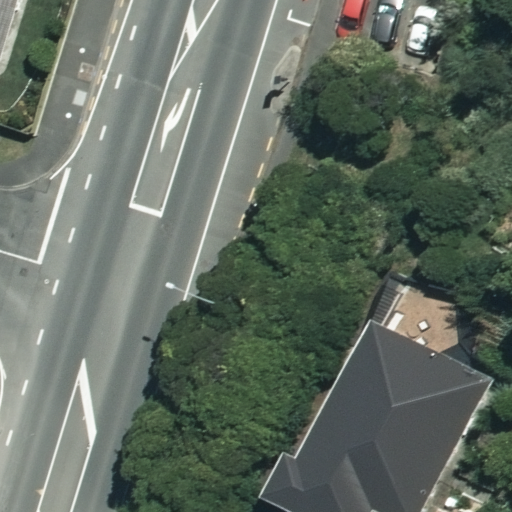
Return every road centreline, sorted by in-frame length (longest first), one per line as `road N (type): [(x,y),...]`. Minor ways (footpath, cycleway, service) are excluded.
road 1 (trunk): [(125,279),(211,0)]
road 2 (trunk): [(55,511),(125,279)]
road 3 (residential): [(125,279),(0,242)]
